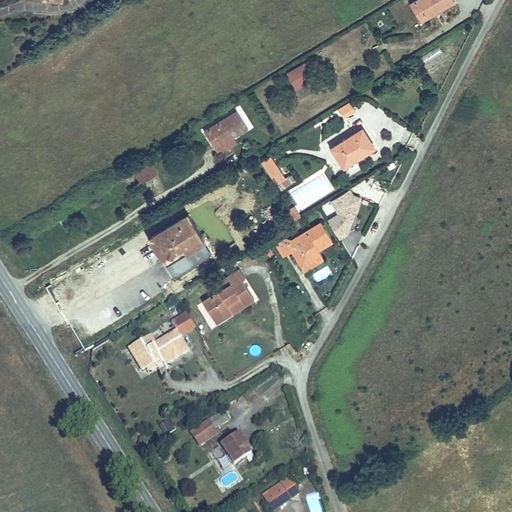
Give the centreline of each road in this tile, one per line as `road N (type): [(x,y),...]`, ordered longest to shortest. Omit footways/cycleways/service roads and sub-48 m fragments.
road 1 (residential): [(342,511),(306,392),(307,367),(497,0)]
road 2 (secondary): [(144,511),(0,283)]
road 3 (unknown): [(161,197),(7,294)]
road 4 (unknown): [(307,378),(275,359),(225,386),(198,355)]
